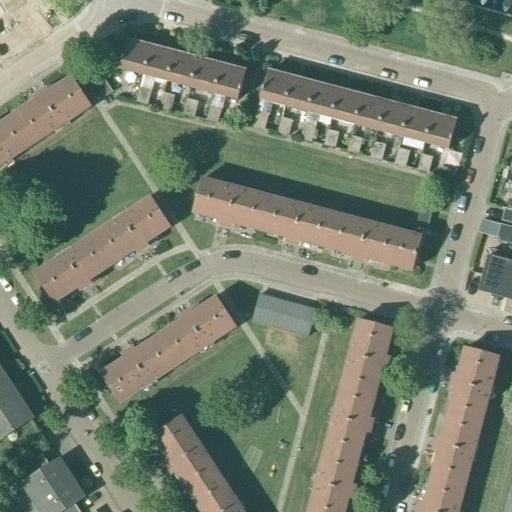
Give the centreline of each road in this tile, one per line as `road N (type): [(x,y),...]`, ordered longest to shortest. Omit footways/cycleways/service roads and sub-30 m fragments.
road 1 (residential): [(438,315),(257,270),(194,272),(45,370)]
road 2 (unclassified): [(496,99),(135,0)]
road 3 (residential): [(438,315),(496,99)]
road 4 (residential): [(382,511),(438,315)]
road 5 (residential): [(134,511),(45,370)]
road 6 (unclassified): [(0,86),(123,0)]
